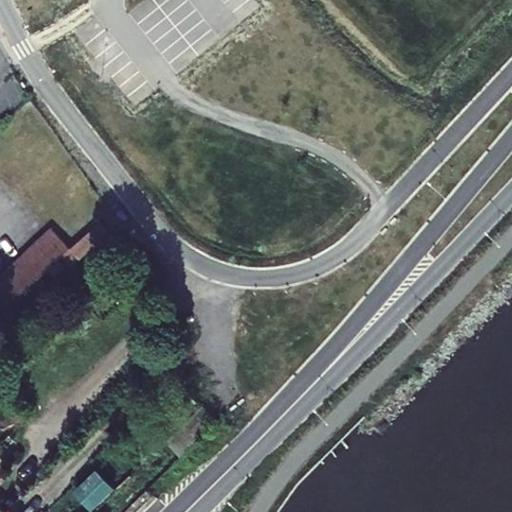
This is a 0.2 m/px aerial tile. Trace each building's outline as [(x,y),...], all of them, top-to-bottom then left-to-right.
[(96,224),(70,247),(61,256),(72,268),(107,236),(96,224)] [(51,226),(0,274),(0,313),(8,305),(38,278),(61,256),(70,247),(51,226)] [(0,384),(0,406),(14,422),(28,410),(18,399),(15,402),(0,384)] [(203,404),(184,423),(196,436),(215,417),(203,404)] [(97,457),(70,483),(73,489),(97,467),(115,486),(118,479),(97,457)] [(179,466),(170,475),(176,481),(185,472),(179,466)]
